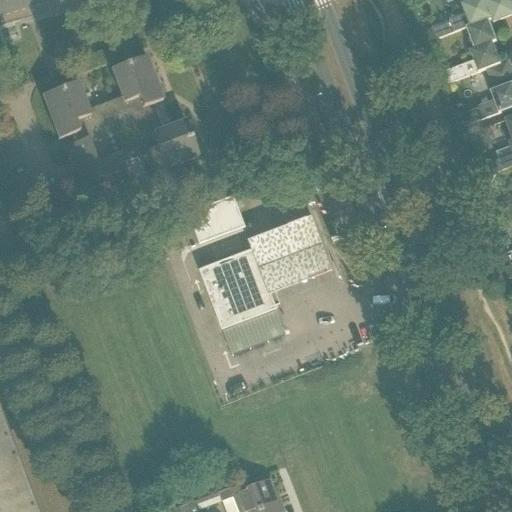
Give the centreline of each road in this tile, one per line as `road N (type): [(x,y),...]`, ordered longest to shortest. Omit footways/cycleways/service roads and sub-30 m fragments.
road 1 (tertiary): [(292,0),(497,511)]
road 2 (tertiary): [(511,505),(319,0)]
